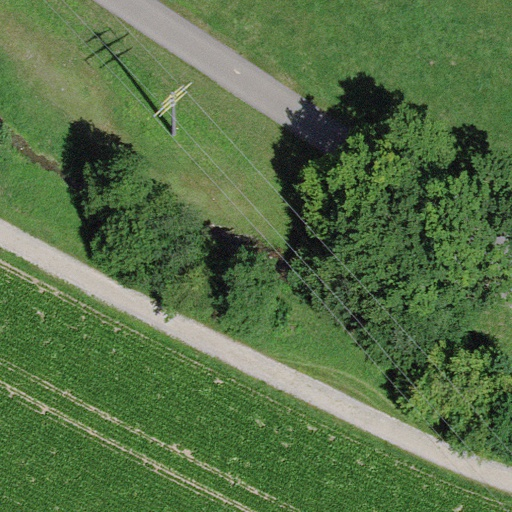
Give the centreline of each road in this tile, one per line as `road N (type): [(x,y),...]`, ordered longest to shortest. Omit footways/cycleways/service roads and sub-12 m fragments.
road 1 (track): [(511,482),(460,469),(0,228)]
road 2 (track): [(119,0),(313,129),(511,245)]
